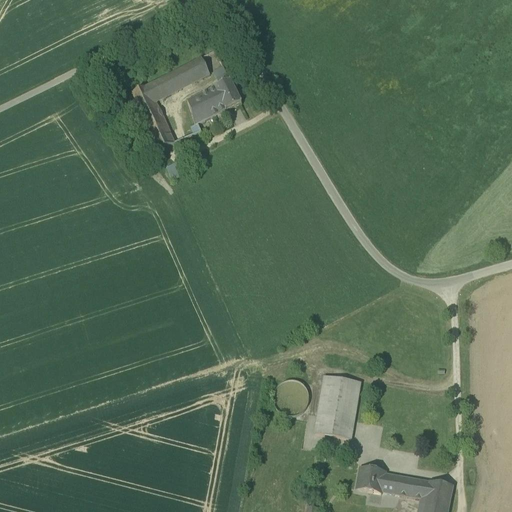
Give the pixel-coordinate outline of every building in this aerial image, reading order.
[(139,124),(153,155),(175,145),(156,104),(210,77),(201,60),(127,98),(139,124)] [(214,75),(220,88),(230,83),(223,71),(214,75)] [(220,88),(214,91),(225,113),(241,106),(230,83),(220,88)] [(187,104),(195,127),(195,128),(197,127),(225,113),(214,91),(187,104)] [(201,135),(197,127),(195,128),(195,127),(191,129),(194,137),(201,135)] [(167,171),(171,181),(187,173),(183,163),(167,171)] [(314,437),(351,443),(361,386),(323,380),(314,437)] [(307,410),(309,399),(304,389),(294,384),(283,385),(275,393),(273,404),(278,414),(287,419),(299,418),(307,410)] [(393,498),(394,498),(394,497),(394,495),(397,479),(396,479),(396,481),(384,479),(385,475),(360,471),(358,485),(361,486),(359,493),(373,495),(373,493),(381,494),(380,497),(381,497),(381,496),(382,493),(393,495),(393,498)] [(425,503),(424,509),(443,511),(448,511),(453,489),(397,479),(394,495),(394,497),(399,498),(425,503)]
